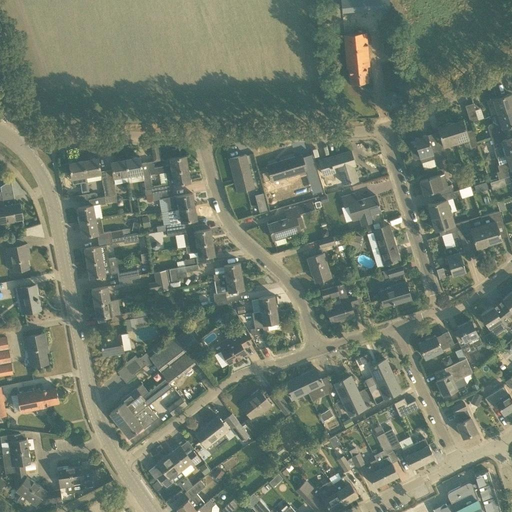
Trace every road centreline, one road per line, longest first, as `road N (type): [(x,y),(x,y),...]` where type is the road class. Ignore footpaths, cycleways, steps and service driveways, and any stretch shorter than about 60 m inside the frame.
road 1 (tertiary): [(104,440),(88,395),(57,216),(22,148)]
road 2 (residential): [(316,350),(285,275),(227,222),(200,132)]
road 3 (residential): [(121,468),(238,373),(316,350)]
road 4 (residential): [(440,314),(384,128)]
road 5 (residential): [(200,132),(384,128)]
road 6 (residential): [(22,148),(44,135),(200,132)]
road 7 (residential): [(454,462),(395,327)]
road 8 (residential): [(384,128),(511,71)]
